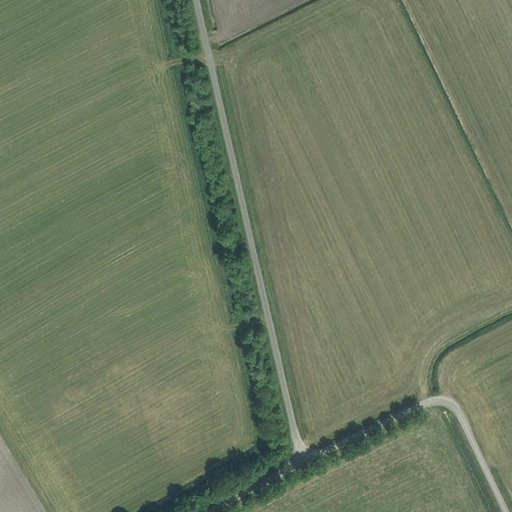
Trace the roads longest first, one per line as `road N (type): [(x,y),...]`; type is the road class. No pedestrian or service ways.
road 1 (unclassified): [(301,462),(194,0)]
road 2 (unclassified): [(301,462),(435,397),(460,420),(504,511)]
